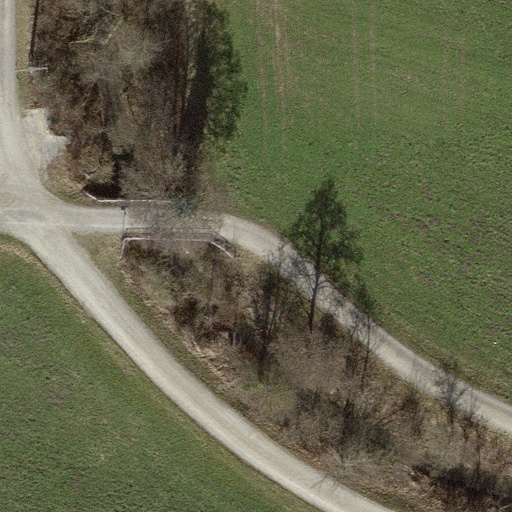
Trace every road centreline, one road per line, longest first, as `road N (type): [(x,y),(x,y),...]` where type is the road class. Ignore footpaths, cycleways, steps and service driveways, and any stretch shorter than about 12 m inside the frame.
road 1 (track): [(4,0),(7,211),(198,406),(327,500),(358,511)]
road 2 (track): [(511,422),(418,373),(255,238),(189,219),(0,211)]
